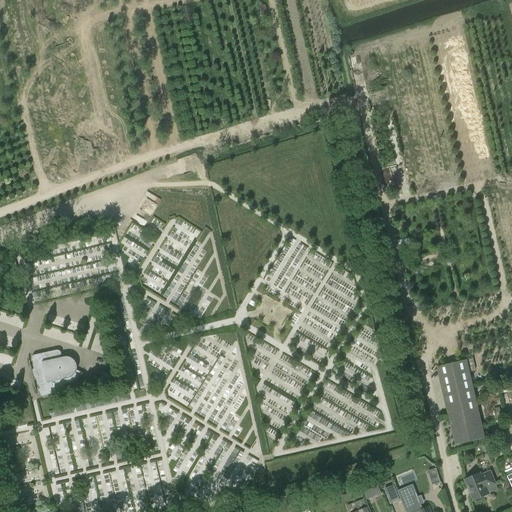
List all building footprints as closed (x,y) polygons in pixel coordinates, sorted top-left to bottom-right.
[(5,265),(6,272),(17,269),(16,262),(5,265)] [(32,359),(34,369),(31,369),(31,370),(32,370),(34,379),(33,379),(33,380),(36,380),(39,393),(39,394),(40,394),(40,395),(41,396),(42,396),(43,396),(44,396),(55,394),(56,394),(66,391),(67,391),(67,390),(68,390),(68,389),(69,389),(69,388),(69,387),(68,384),(70,384),(71,384),(73,383),(74,383),(75,382),(77,381),(78,380),(79,379),(80,378),(81,377),(82,375),(82,374),(83,373),(82,372),(82,373),(82,374),(81,374),(81,375),(81,376),(76,373),(76,372),(76,371),(77,370),(77,369),(77,368),(77,367),(77,366),(77,365),(77,364),(76,363),(76,362),(75,362),(75,361),(74,360),(74,359),(73,359),(72,358),(71,358),(70,357),(69,357),(68,357),(67,356),(66,356),(65,357),(64,357),(62,357),(61,353),(61,352),(60,352),(60,351),(59,351),(59,350),(58,350),(57,350),(35,355),(34,355),(33,355),(33,356),(32,356),(32,357),(32,358),(32,359)] [(473,358),(467,360),(469,371),(476,369),(473,358)] [(436,367),(454,445),(485,438),(467,360),(436,367)] [(484,487),(493,483),(488,472),(479,476),(478,474),(464,480),(473,500),(475,499),(477,502),(484,499),(482,496),(487,494),(484,487)] [(381,483),(383,487),(393,483),(392,479),(381,483)] [(431,511),(429,506),(422,509),(420,504),(424,502),(421,495),(417,496),(412,484),(398,490),(406,511),(431,511)] [(398,500),(393,486),(384,489),(390,503),(398,500)] [(368,511),(364,499),(346,506),(348,511),(368,511)]
